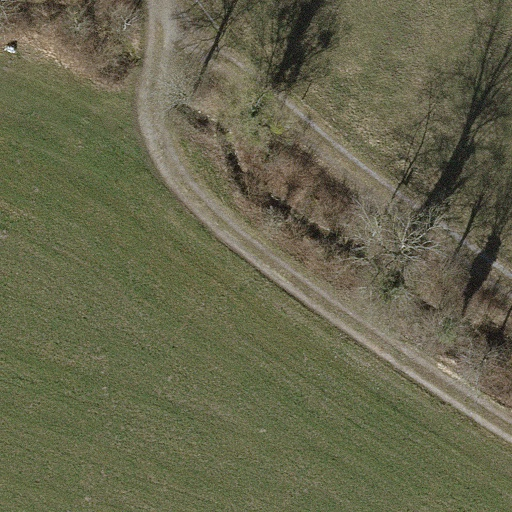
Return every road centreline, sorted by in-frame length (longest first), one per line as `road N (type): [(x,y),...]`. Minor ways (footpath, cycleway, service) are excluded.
road 1 (track): [(511,445),(198,206),(154,98),(158,0)]
road 2 (track): [(164,0),(222,70),(511,295)]
